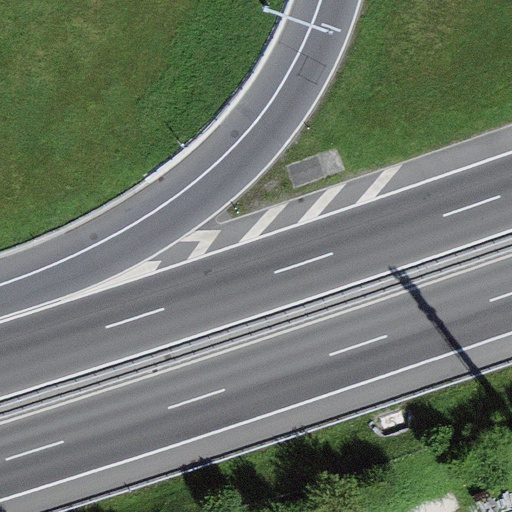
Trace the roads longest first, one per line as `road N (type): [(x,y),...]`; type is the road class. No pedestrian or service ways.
road 1 (motorway): [(511,192),(0,361)]
road 2 (motorway): [(0,462),(511,293)]
road 3 (motorway): [(340,0),(278,125),(211,194),(116,256),(0,302)]
